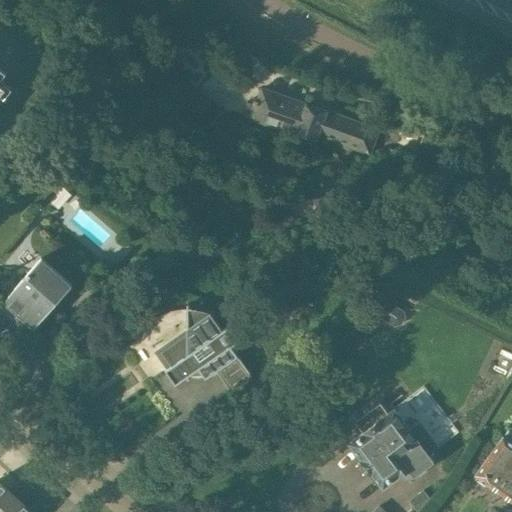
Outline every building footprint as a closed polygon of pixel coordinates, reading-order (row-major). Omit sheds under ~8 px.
[(166,11),(155,0),(138,0),(130,8),(141,19),(147,13),(155,21),(166,11)] [(0,105),(17,85),(19,86),(25,78),(12,68),(18,61),(0,47),(0,105)] [(294,140),(306,103),(260,88),(249,120),(293,135),(291,139),(294,140)] [(199,93),(194,89),(181,104),(209,127),(223,110),(200,91),(199,93)] [(330,111),(306,103),(294,140),(313,147),(317,137),(369,155),(378,129),(330,111)] [(424,136),(417,156),(437,163),(443,142),(424,136)] [(42,261),(4,303),(20,318),(18,321),(32,334),(73,289),(42,261)] [(107,295),(113,301),(123,289),(118,284),(107,295)] [(395,326),(401,325),(406,317),(404,311),(389,302),(383,304),(379,311),(380,317),(395,326)] [(193,329),(158,353),(178,381),(197,367),(206,379),(217,371),(230,391),(253,375),(231,344),(241,337),(232,325),(223,332),(212,316),(202,315),(193,314),(193,329)] [(55,365),(51,374),(62,378),(65,368),(55,365)] [(400,476),(406,484),(435,462),(428,453),(439,445),(421,421),(410,429),(394,408),(383,417),(375,407),(355,422),(362,432),(349,443),(383,488),(400,476)] [(511,427),(505,436),(504,435),(476,474),(477,474),(477,480),(487,487),(492,486),(511,500),(511,427)] [(30,511),(0,483),(0,511),(30,511)] [(423,490),(409,500),(417,511),(429,498),(423,490)]
